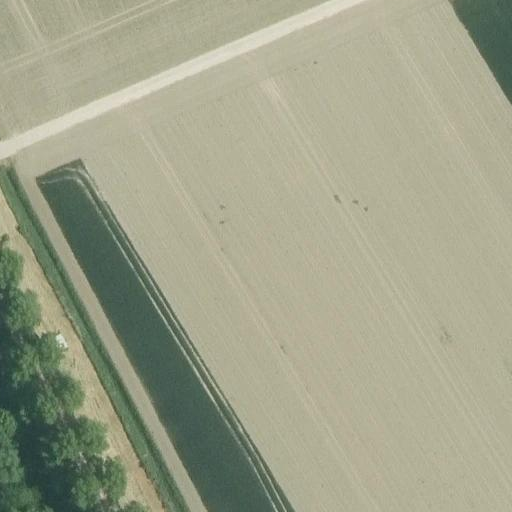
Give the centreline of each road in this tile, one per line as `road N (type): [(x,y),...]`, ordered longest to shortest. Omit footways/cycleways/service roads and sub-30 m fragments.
road 1 (track): [(0,136),(334,0)]
road 2 (unclassified): [(89,511),(0,337)]
